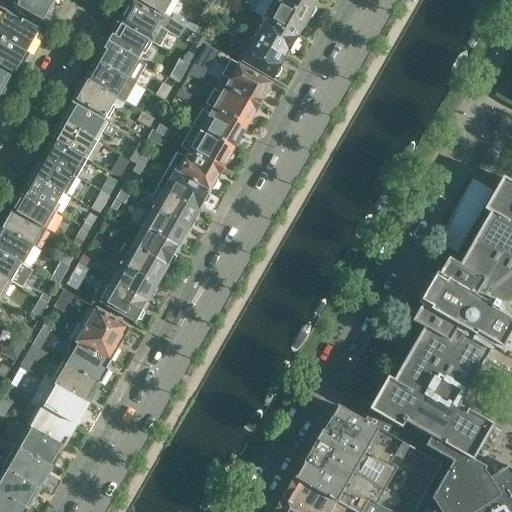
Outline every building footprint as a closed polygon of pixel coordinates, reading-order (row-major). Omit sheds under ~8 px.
[(54,2),(50,0),(0,0),(0,1),(2,3),(40,25),(42,21),(47,13),(50,12),(53,6),(52,4),(54,2)] [(137,0),(164,14),(172,0),(137,0)] [(226,0),(214,0),(209,9),(218,14),(226,0)] [(260,0),(253,14),(265,20),(297,39),(308,18),(276,0),(260,0)] [(276,0),(308,18),(318,0),(276,0)] [(121,21),(119,24),(148,42),(153,44),(159,48),(168,33),(178,39),(184,29),(167,19),(143,6),(133,1),(127,12),(124,11),(120,18),(121,21)] [(0,37),(29,54),(35,45),(30,42),(38,30),(29,24),(29,23),(21,19),(21,20),(0,8),(0,37)] [(265,20),(254,40),(285,58),(297,39),(265,20)] [(188,21),(184,27),(195,33),(199,27),(188,21)] [(113,34),(108,42),(138,59),(148,42),(119,24),(118,25),(115,26),(112,31),(113,34)] [(226,24),(223,31),(233,37),(237,30),(226,24)] [(0,66),(4,69),(5,68),(13,72),(21,59),(25,62),(29,54),(0,37),(0,66)] [(254,40),(242,60),(241,61),(257,71),(258,70),(274,79),(285,58),(254,40)] [(99,60),(98,61),(131,80),(137,68),(134,66),(138,59),(108,42),(103,51),(100,52),(98,56),(99,60)] [(180,59),(173,70),(182,75),(188,64),(180,59)] [(207,66),(196,60),(192,67),(203,74),(207,66)] [(228,80),(224,87),(258,106),(264,96),(267,96),(270,90),(269,87),(270,84),(259,77),(260,76),(238,63),(237,64),(231,60),(222,75),(228,80)] [(90,74),(87,80),(117,98),(120,91),(124,92),(131,80),(98,61),(97,63),(94,64),(91,69),(92,72),(90,74)] [(203,74),(192,67),(188,74),(199,81),(203,74)] [(0,93),(2,93),(5,88),(5,85),(10,77),(0,70),(0,93)] [(79,90),(76,95),(78,97),(74,103),(88,112),(90,109),(105,118),(112,106),(118,109),(123,101),(117,98),(87,80),(82,89),(79,90)] [(164,100),(172,88),(162,83),(156,95),(164,100)] [(254,118),(252,116),(258,106),(224,87),(217,83),(205,104),(246,127),(247,125),(250,125),(254,118)] [(179,88),(175,96),(186,102),(190,94),(179,88)] [(64,111),(59,120),(94,140),(99,131),(111,138),(117,129),(105,121),(88,112),(74,103),(73,103),(69,110),(64,111)] [(242,139),(240,137),(246,127),(205,104),(194,124),(234,148),(235,146),(238,145),(242,139)] [(156,111),(146,105),(142,112),(152,118),(156,111)] [(152,118),(141,112),(137,119),(148,125),(152,118)] [(56,133),(52,140),(83,158),(94,140),(59,120),(55,128),(56,133)] [(170,129),(159,123),(154,130),(165,137),(170,129)] [(191,144),(188,150),(222,169),(226,160),(230,160),(233,154),(232,152),(234,148),(200,128),(194,124),(185,140),(191,144)] [(165,137),(154,131),(150,138),(160,145),(165,137)] [(143,144),(135,139),(124,157),(133,162),(143,144)] [(46,151),(42,158),(73,175),(83,158),(52,140),(52,141),(47,142),(44,147),(46,151)] [(169,168),(175,171),(209,191),(210,189),(213,188),(217,183),(215,180),(222,169),(188,150),(184,157),(177,153),(169,168)] [(141,152),(131,171),(138,175),(148,156),(141,152)] [(128,161),(118,155),(109,172),(118,178),(128,161)] [(35,163),(29,174),(63,193),(73,175),(42,158),(39,163),(35,163)] [(158,186),(163,189),(199,209),(202,204),(206,203),(210,198),(208,194),(209,193),(208,192),(209,191),(175,171),(169,168),(158,186)] [(26,185),(22,192),(53,210),(63,193),(29,174),(25,182),(26,185)] [(108,175),(100,190),(109,195),(117,180),(108,175)] [(368,409),(364,417),(397,436),(399,432),(405,422),(430,436),(424,446),(451,462),(430,499),(435,502),(439,508),(433,511),(511,511),(511,471),(508,466),(487,479),(483,472),(486,467),(473,460),(490,430),(493,425),(466,410),(459,406),(493,348),(500,352),(501,350),(511,330),(511,317),(510,317),(511,313),(511,182),(502,177),(483,209),(490,213),(459,265),(448,258),(439,275),(436,273),(435,275),(432,279),(430,283),(438,288),(433,298),(424,293),(422,298),(419,302),(418,304),(420,305),(411,321),(423,328),(393,380),(387,376),(368,409)] [(132,187),(124,183),(121,189),(128,193),(132,187)] [(142,201),(153,207),(160,211),(159,213),(170,219),(172,215),(182,221),(181,223),(188,228),(191,222),(195,221),(198,216),(197,213),(199,209),(163,189),(158,186),(152,196),(146,193),(142,201)] [(128,193),(121,189),(116,197),(124,201),(128,193)] [(13,209),(12,210),(43,228),(53,210),(22,192),(19,199),(16,198),(11,206),(13,209)] [(99,192),(92,205),(101,210),(108,197),(99,192)] [(137,223),(142,226),(178,247),(179,245),(181,246),(185,239),(183,237),(188,228),(181,223),(182,221),(172,215),(170,219),(159,213),(160,211),(153,207),(142,201),(137,210),(131,220),(137,223)] [(5,217),(0,225),(0,226),(33,246),(43,228),(12,210),(12,211),(11,211),(8,217),(5,217)] [(96,217),(88,213),(81,226),(89,231),(96,217)] [(104,221),(100,227),(109,233),(113,227),(104,221)] [(126,242),(131,245),(167,266),(168,264),(171,264),(175,257),(173,255),(178,247),(142,226),(137,223),(126,242)] [(0,250),(23,264),(33,246),(0,226),(0,250)] [(71,244),(79,248),(89,232),(81,227),(71,244)] [(90,246),(98,251),(100,247),(92,242),(90,246)] [(114,249),(110,257),(127,267),(129,265),(140,272),(137,276),(147,281),(149,279),(156,284),(159,278),(164,277),(167,271),(165,269),(167,266),(131,245),(126,242),(120,252),(114,249)] [(60,260),(68,265),(78,249),(70,244),(60,260)] [(0,276),(10,282),(21,263),(23,264),(0,250),(0,276)] [(78,263),(85,267),(89,259),(82,256),(78,263)] [(105,279),(111,282),(146,302),(146,301),(149,301),(153,295),(151,293),(156,284),(149,279),(147,281),(137,276),(140,272),(129,265),(127,267),(110,257),(105,265),(111,268),(105,279)] [(59,284),(69,266),(60,261),(50,278),(59,284)] [(0,300),(10,282),(0,276),(0,300)] [(80,281),(72,276),(67,283),(76,288),(80,281)] [(94,298),(99,301),(99,302),(135,322),(136,321),(140,320),(143,313),(141,311),(146,302),(111,282),(105,279),(94,298)] [(61,290),(51,308),(61,314),(71,296),(61,290)] [(39,299),(46,303),(49,298),(42,294),(39,299)] [(46,304),(38,299),(30,313),(38,318),(46,304)] [(74,343),(78,344),(78,343),(110,362),(130,328),(95,308),(91,314),(74,343)] [(52,328),(43,323),(30,343),(40,349),(52,328)] [(30,330),(23,326),(18,336),(24,340),(30,330)] [(24,341),(17,337),(10,349),(17,353),(24,341)] [(78,344),(66,364),(99,383),(101,383),(109,369),(107,368),(110,362),(78,343),(78,344)] [(32,360),(25,356),(20,365),(27,369),(32,360)] [(66,364),(54,385),(87,403),(92,395),(95,394),(99,387),(98,383),(99,383),(66,364)] [(2,365),(0,368),(0,376),(4,379),(10,369),(2,365)] [(20,365),(7,387),(17,392),(29,371),(20,365)] [(54,385),(42,406),(75,425),(80,416),(83,415),(87,407),(87,404),(87,403),(54,385)] [(13,405),(0,397),(0,409),(8,414),(13,405)] [(42,406),(30,427),(63,445),(68,436),(70,436),(75,428),(74,427),(75,425),(42,406)] [(295,477),(294,478),(336,502),(346,507),(355,511),(414,511),(442,464),(428,457),(396,511),(390,511),(376,504),(398,467),(390,463),(395,455),(402,459),(409,446),(412,440),(399,432),(397,436),(364,417),(362,420),(337,406),(336,407),(337,409),(333,416),(331,417),(324,430),(322,430),(303,463),(303,465),(297,477),(295,477)] [(30,427),(18,447),(51,466),(52,465),(54,465),(58,457),(59,452),(63,445),(30,427)] [(18,447),(6,469),(39,488),(40,486),(42,486),(47,478),(46,475),(51,466),(18,447)] [(0,479),(0,492),(25,507),(28,508),(29,506),(31,506),(35,499),(34,496),(39,488),(6,469),(0,479)] [(294,478),(282,499),(305,511),(342,511),(345,507),(336,502),(294,478)] [(0,492),(0,511),(27,511),(28,510),(28,508),(25,507),(0,492)] [(305,511),(282,499),(274,511),(305,511)]
